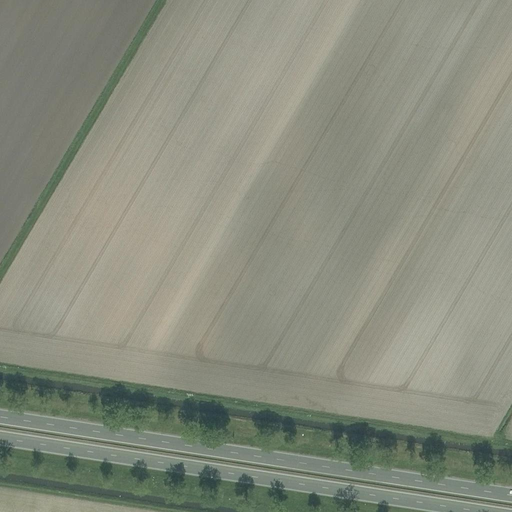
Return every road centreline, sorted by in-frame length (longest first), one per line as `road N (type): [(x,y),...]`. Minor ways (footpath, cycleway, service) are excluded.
road 1 (trunk): [(511,495),(0,416)]
road 2 (trunk): [(0,437),(488,511)]
